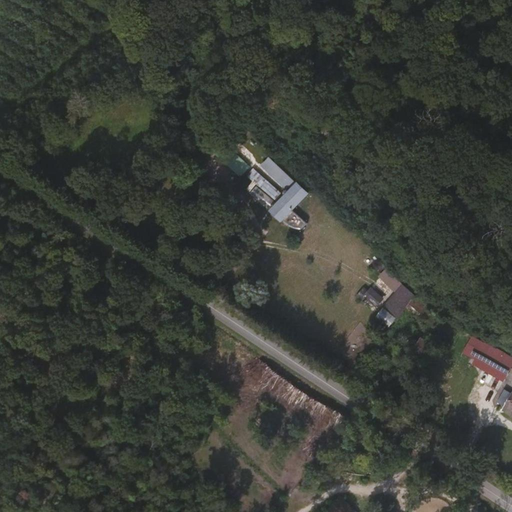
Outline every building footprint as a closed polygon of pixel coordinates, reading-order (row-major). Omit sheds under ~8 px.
[(300,183),(272,156),(263,166),(292,192),(300,183)] [(313,194),(300,183),(292,192),(280,205),(274,212),(286,222),(313,194)] [(280,205),(259,187),(253,193),(274,212),(280,205)] [(412,295),(385,269),(377,277),(393,292),(386,301),(381,307),(394,317),(412,295)] [(377,312),(386,301),(370,286),(359,297),(377,312)] [(394,317),(381,307),(377,312),(373,316),(387,327),(394,317)] [(511,359),(511,358),(472,336),(462,353),(473,360),(471,363),(501,380),(511,359)] [(425,361),(434,346),(423,339),(413,353),(425,361)]
